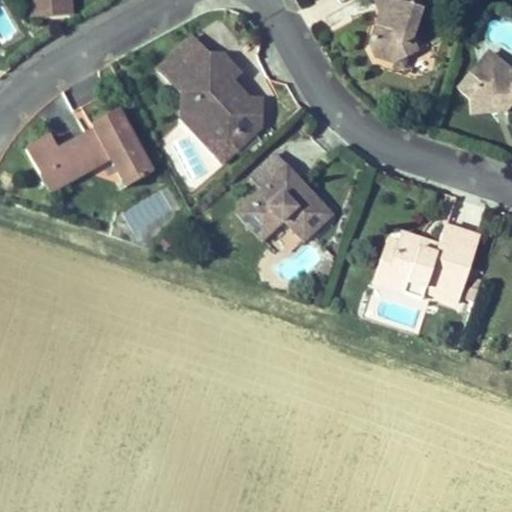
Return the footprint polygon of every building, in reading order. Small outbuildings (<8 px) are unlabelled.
[(30,18),(68,13),(66,0),(33,0),(29,0),(30,18)] [(370,33),(393,42),(390,27),(408,19),(414,0),(372,0),(364,20),(370,33)] [(390,27),(393,42),(415,32),(408,19),(390,27)] [(202,58),(190,40),(180,50),(194,63),(202,58)] [(511,50),(492,52),(473,41),(455,66),(463,72),(464,92),(491,94),(491,83),(511,83),(511,50)] [(222,148),(231,156),(259,134),(260,105),(231,104),(220,91),(235,79),(216,59),(202,58),(194,63),(180,50),(159,68),(190,99),(179,109),(176,126),(195,145),(205,133),(223,134),(229,139),(222,148)] [(190,99),(159,68),(152,74),(179,109),(190,99)] [(121,189),(148,171),(116,109),(89,123),(92,128),(76,137),(91,163),(104,157),(121,189)] [(37,173),(64,158),(49,131),(21,146),(37,173)] [(64,158),(37,173),(49,195),(77,178),(64,157),(64,158)] [(282,170),(232,217),(257,245),(277,226),(298,249),(330,220),(282,170)] [(156,182),(120,224),(145,245),(181,203),(156,182)] [(455,282),(473,223),(438,211),(433,223),(430,233),(413,228),(417,219),(398,212),(395,222),(386,252),(422,265),(420,272),(455,282)] [(369,264),(418,280),(420,272),(422,265),(386,252),(395,222),(381,217),(369,264)] [(430,233),(433,223),(417,219),(413,228),(430,233)]
